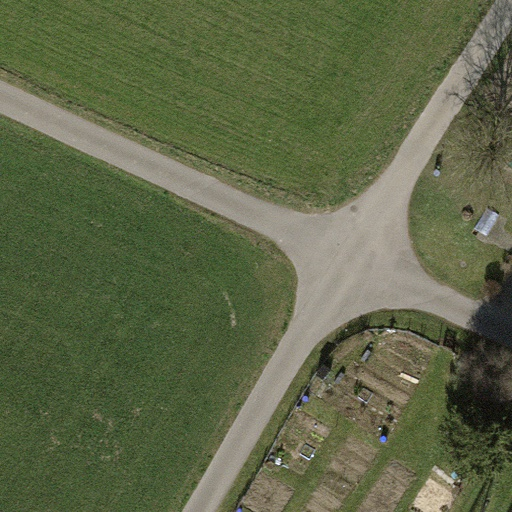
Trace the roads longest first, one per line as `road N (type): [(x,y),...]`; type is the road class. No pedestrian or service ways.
road 1 (track): [(511,6),(199,511)]
road 2 (track): [(0,104),(511,344)]
